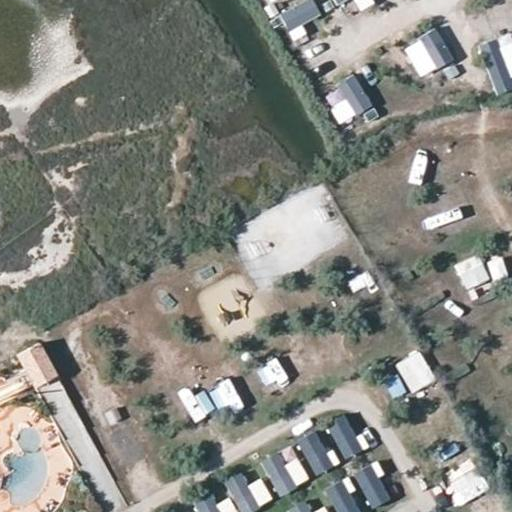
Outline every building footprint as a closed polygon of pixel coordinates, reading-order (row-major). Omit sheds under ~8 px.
[(312,0),(305,0),(279,11),(289,34),(321,21),(312,0)] [(332,0),(336,5),(343,0),(352,0),(359,11),(374,1),(373,0),(332,0)] [(419,79),(452,61),(434,29),(418,38),(426,53),(410,61),(419,79)] [(511,87),(511,49),(501,53),(495,39),(477,46),(495,94),(511,87)] [(322,96),(339,125),(371,107),(354,77),(322,96)] [(505,189),(511,187),(511,160),(500,163),(505,189)] [(471,223),(459,189),(440,196),(422,202),(435,236),(471,223)] [(454,264),(465,291),(506,276),(499,258),(482,265),(478,255),(454,264)] [(441,307),(431,319),(447,333),(458,322),(441,307)] [(381,349),(402,341),(395,321),(373,329),(381,349)] [(511,338),(497,347),(509,369),(511,367),(511,338)] [(56,378),(38,346),(18,356),(35,389),(56,378)] [(410,394),(435,382),(420,351),(395,363),(410,394)] [(471,391),(482,374),(463,361),(451,378),(471,391)] [(241,408),(254,401),(243,383),(231,390),(241,408)] [(418,418),(429,437),(452,424),(441,404),(418,418)] [(349,420),(330,428),(345,462),(364,454),(349,420)] [(455,434),(436,445),(446,463),(465,453),(455,434)] [(312,482),(331,473),(313,440),(295,449),(312,482)] [(297,458),(283,465),(277,453),(260,462),(278,497),(309,481),(297,458)] [(371,463),(353,474),(372,505),(390,493),(371,463)] [(212,495),(209,491),(190,501),(196,511),(252,511),(259,509),(242,479),(212,495)] [(248,486),(259,505),(270,498),(259,479),(248,486)] [(320,491),(331,511),(354,511),(337,482),(320,491)] [(309,511),(303,501),(286,511),(309,511)]
